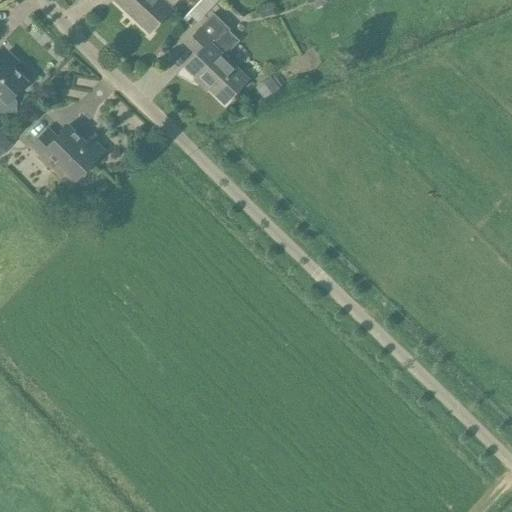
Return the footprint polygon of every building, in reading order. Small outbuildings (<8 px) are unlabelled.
[(0,31),(27,21),(19,0),(13,0),(0,5),(0,31)] [(116,0),(129,11),(131,10),(138,17),(137,18),(150,31),(178,0),(116,0)] [(329,1),(328,0),(307,0),(312,9),(329,1)] [(231,29),(214,13),(186,42),(198,53),(186,65),(199,78),(201,76),(210,85),(208,86),(225,102),(248,78),(225,56),(240,40),(229,30),(231,29)] [(0,111),(17,111),(18,101),(12,96),(28,81),(13,66),(18,61),(8,52),(0,59),(0,111)] [(275,75),(272,77),(270,75),(256,87),(266,99),(281,87),(280,86),(281,85),(275,75)] [(86,143),(68,125),(57,137),(48,128),(30,147),(39,155),(45,150),(75,179),(104,150),(91,137),(86,143)] [(0,156),(13,143),(0,131),(0,156)]
